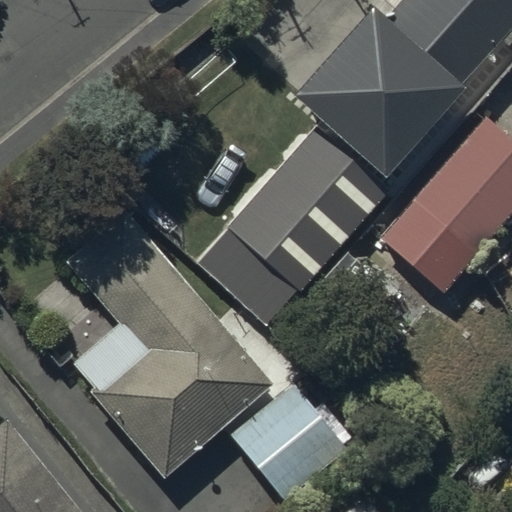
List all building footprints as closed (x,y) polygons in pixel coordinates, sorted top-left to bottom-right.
[(368,7),(286,99),(377,182),(458,92),(455,89),(497,43),(504,50),(511,41),(511,0),(400,0),(383,20),(368,7)] [(511,143),(483,118),(376,241),(439,296),(511,212),(511,143)] [(88,390),(84,393),(159,481),(271,386),(121,211),(60,263),(113,326),(67,365),(88,390)] [(227,439),(281,503),(345,449),(287,380),(226,431),(230,436),(227,439)] [(77,511),(2,421),(0,422),(0,511),(77,511)] [(371,511),(359,498),(342,511),(371,511)]
